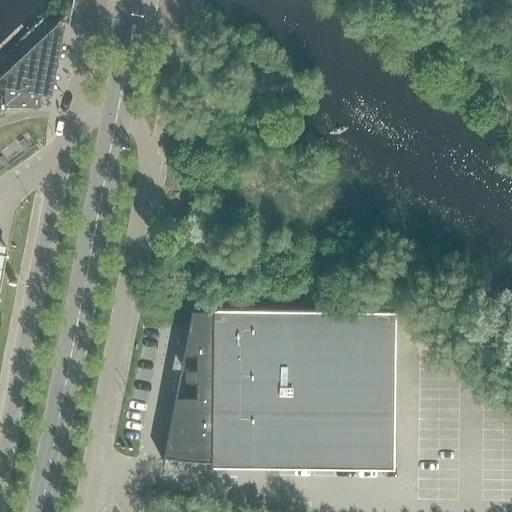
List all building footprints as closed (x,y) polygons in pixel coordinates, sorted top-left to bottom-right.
[(41,107),(41,94),(41,93),(49,95),(60,30),(53,35),(47,39),(40,45),(34,50),(28,56),(22,61),(16,67),(11,73),(6,79),(0,86),(5,87),(0,86),(0,110),(6,111),(6,107),(41,107)] [(0,289),(9,242),(0,240),(0,289)] [(197,367),(192,367),(189,367),(187,369),(185,371),(185,373),(185,376),(187,378),(189,379),(191,380),(197,380),(196,394),(177,394),(178,392),(176,392),(162,462),(164,462),(166,453),(189,456),(211,458),(211,466),(395,468),(395,466),(375,465),(376,312),(396,312),(396,310),(192,307),(183,354),(185,354),(185,352),(197,353),(197,367)] [(376,312),(375,465),(395,466),(396,312),(376,312)] [(183,354),(176,392),(178,392),(185,354),(183,354)]
